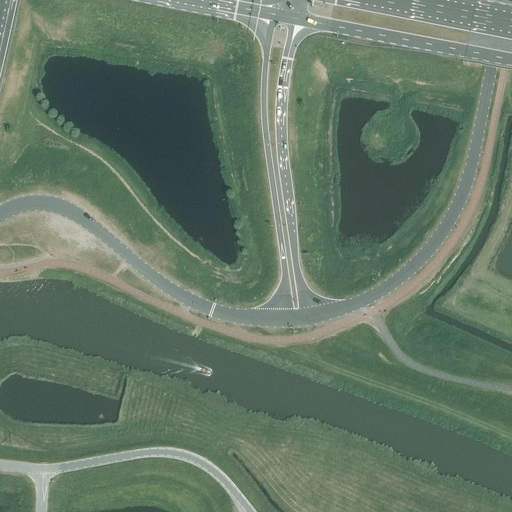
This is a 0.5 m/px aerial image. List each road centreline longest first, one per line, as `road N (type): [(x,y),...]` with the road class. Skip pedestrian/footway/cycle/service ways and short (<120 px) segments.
road 1 (unclassified): [(307,316),(376,294),(442,232),(470,170),(503,0)]
road 2 (unclassified): [(286,319),(244,318),(195,303),(61,206),(29,202),(0,213)]
road 3 (unclassified): [(271,15),(263,104),(286,319)]
road 4 (unclassified): [(307,316),(280,119),(294,20)]
road 5 (track): [(511,441),(253,339)]
road 6 (unclassified): [(249,511),(215,471),(186,455),(148,452),(41,469)]
road 7 (secondary): [(294,20),(511,61)]
road 8 (secondary): [(511,24),(390,0)]
